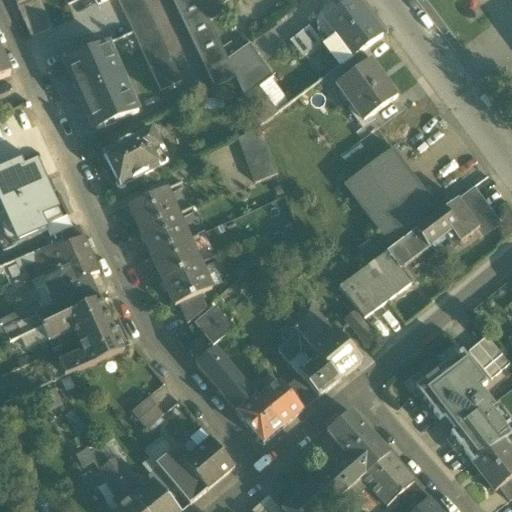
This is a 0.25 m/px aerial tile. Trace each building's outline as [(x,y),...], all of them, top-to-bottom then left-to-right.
[(34,0),(17,8),(19,11),(37,3),(35,0),(34,0)] [(116,0),(126,21),(147,11),(142,0),(116,0)] [(209,23),(197,0),(172,0),(215,90),(236,80),(227,62),(209,23)] [(197,0),(209,23),(227,15),(224,7),(232,0),(197,0)] [(318,22),(317,26),(322,42),(321,42),(341,69),(353,60),(324,22),(353,0),(333,0),(327,5),(324,9),(320,15),(318,22)] [(353,0),(324,22),(353,60),(361,53),(382,38),(353,0)] [(19,11),(31,39),(52,30),(39,2),(37,3),(19,11)] [(182,83),(147,11),(126,21),(127,21),(133,35),(161,93),(182,83)] [(302,59),(321,44),(309,28),(290,43),(302,59)] [(87,111),(96,133),(138,115),(108,45),(66,63),(76,85),(73,86),(84,112),(87,111)] [(259,129),(277,115),(276,114),(259,90),(271,80),(273,80),(250,46),(227,62),(236,80),(259,129)] [(0,81),(10,77),(0,53),(0,81)] [(353,60),(341,69),(348,78),(369,63),(361,53),(353,60)] [(358,103),(370,120),(397,100),(370,62),(369,63),(348,78),(336,87),(336,88),(351,108),(358,103)] [(63,65),(73,86),(76,85),(66,63),(63,65)] [(336,87),(348,78),(341,69),(322,82),(330,92),(336,88),(336,87)] [(276,114),(277,115),(290,106),(271,80),(259,90),(276,114)] [(224,100),(202,101),(202,110),(225,110),(224,100)] [(358,103),(351,108),(363,124),(370,120),(358,103)] [(94,134),(96,133),(87,111),(84,112),(94,134)] [(6,115),(0,117),(0,130),(6,143),(16,138),(6,115)] [(238,141),(255,186),(277,177),(259,131),(238,141)] [(117,190),(121,191),(125,189),(126,186),(167,165),(151,132),(126,145),(114,150),(104,156),(117,182),(116,186),(117,190)] [(112,145),(114,150),(126,145),(124,139),(112,145)] [(360,249),(372,266),(387,254),(440,215),(392,151),(344,187),(379,234),(360,249)] [(25,171),(22,164),(0,174),(0,247),(3,253),(48,233),(50,238),(72,228),(67,217),(62,220),(52,197),(55,195),(49,183),(46,185),(37,165),(25,171)] [(453,204),(470,226),(471,225),(490,211),(474,189),(457,201),(453,204)] [(129,208),(140,234),(174,219),(167,205),(171,203),(166,191),(129,208)] [(167,205),(174,219),(177,217),(171,203),(167,205)] [(455,227),(442,236),(446,242),(450,248),(457,243),(459,246),(475,234),(477,233),(471,225),(470,226),(453,204),(444,211),(444,212),(455,227)] [(500,226),(490,211),(471,225),(477,233),(475,234),(480,241),(500,226)] [(440,215),(387,254),(400,272),(401,272),(430,250),(428,247),(429,246),(442,236),(455,227),(444,212),(440,215)] [(177,217),(174,219),(140,234),(151,259),(185,243),(178,230),(182,228),(177,217)] [(60,236),(63,243),(81,235),(79,228),(78,228),(61,236),(60,236)] [(178,230),(185,243),(188,242),(182,228),(178,230)] [(83,239),(81,235),(63,243),(65,247),(83,239)] [(433,252),(446,242),(442,236),(429,246),(433,252)] [(42,314),(36,317),(42,330),(100,302),(89,279),(99,275),(83,239),(65,247),(52,253),(61,274),(64,280),(45,288),(44,289),(53,309),(42,314)] [(188,242),(185,243),(151,259),(163,283),(196,268),(190,254),(193,253),(188,242)] [(57,275),(61,274),(52,253),(34,261),(42,279),(56,273),(57,275)] [(196,268),(200,266),(193,253),(190,254),(196,268)] [(411,286),(401,272),(400,272),(387,254),(372,266),(338,291),(364,322),(411,286)] [(214,265),(202,271),(205,277),(211,292),(223,286),(214,265)] [(200,266),(196,268),(163,283),(174,309),(178,307),(200,297),(207,293),(201,279),(205,277),(202,271),(200,266)] [(42,279),(45,288),(64,280),(61,274),(57,275),(56,273),(42,279)] [(201,279),(207,293),(211,292),(205,277),(201,279)] [(44,289),(45,288),(42,279),(31,284),(35,292),(40,303),(37,305),(42,314),(53,309),(44,289)] [(40,303),(35,292),(17,300),(23,311),(37,305),(40,303)] [(178,307),(187,327),(206,311),(200,297),(178,307)] [(111,328),(100,302),(42,330),(48,344),(73,332),(79,344),(111,328)] [(42,314),(37,305),(23,311),(0,322),(0,325),(1,328),(3,332),(36,317),(42,314)] [(289,325),(293,331),(306,321),(323,342),(332,335),(310,307),(289,325)] [(203,336),(209,331),(223,319),(214,309),(194,326),(203,336)] [(344,322),(368,349),(377,342),(353,314),(344,322)] [(25,338),(42,330),(36,317),(3,332),(9,343),(9,345),(18,341),(25,338)] [(233,332),(223,319),(209,331),(219,343),(233,332)] [(298,337),(311,352),(323,342),(306,321),(293,331),(298,337)] [(0,328),(0,344),(1,346),(9,343),(3,332),(1,328),(0,328)] [(83,354),(58,365),(65,380),(78,374),(124,354),(111,328),(79,344),(83,354)] [(42,330),(25,338),(30,348),(35,346),(37,349),(48,344),(42,330)] [(212,348),(219,343),(209,331),(203,336),(212,348)] [(332,335),(323,342),(311,352),(315,357),(338,384),(360,366),(333,334),(332,335)] [(278,354),(295,374),(315,357),(311,352),(298,337),(278,354)] [(25,338),(18,341),(25,355),(37,349),(35,346),(30,348),(25,338)] [(509,367),(486,339),(468,354),(491,382),(509,367)] [(196,368),(237,417),(257,401),(237,377),(216,351),(215,351),(196,368)] [(486,386),(461,354),(414,390),(439,423),(444,419),(455,433),(450,437),(473,466),(501,444),(511,437),(477,393),(486,386)] [(338,384),(315,357),(295,374),(299,379),(318,401),(338,384)] [(56,384),(65,380),(58,365),(47,370),(53,385),(56,384)] [(257,401),(259,403),(279,387),(271,376),(260,384),(247,369),(237,377),(257,401)] [(282,393),(300,415),(318,401),(299,379),(283,392),(282,393)] [(283,392),(279,387),(259,403),(282,430),(300,415),(282,393),(283,392)] [(53,391),(37,399),(46,416),(61,408),(53,391)] [(132,414),(146,432),(163,417),(149,400),(132,414)] [(259,403),(257,401),(237,417),(246,427),(245,427),(254,437),(263,447),(282,430),(259,403)] [(359,481),(361,480),(388,456),(351,414),(327,434),(345,457),(329,471),(343,487),(355,477),(359,481)] [(144,454),(155,467),(174,451),(163,438),(144,454)] [(108,465),(118,459),(123,456),(114,442),(100,451),(108,465)] [(210,442),(184,463),(183,464),(207,493),(234,471),(210,442)] [(473,466),(495,495),(499,491),(511,480),(511,458),(501,444),(473,466)] [(90,457),(91,456),(88,450),(77,458),(83,471),(94,464),(90,457)] [(94,464),(99,471),(108,465),(100,451),(91,456),(90,457),(94,464)] [(184,463),(174,451),(155,467),(158,470),(173,488),(189,508),(207,493),(183,464),(184,463)] [(388,456),(361,480),(368,489),(387,510),(395,502),(414,485),(388,456)] [(108,465),(132,502),(141,495),(118,459),(108,465)] [(99,471),(123,509),(132,502),(108,465),(99,471)] [(153,484),(163,496),(173,488),(158,470),(147,479),(153,485),(153,484)] [(347,492),(343,487),(329,471),(282,511),(324,511),(338,500),(347,492)] [(90,474),(80,480),(87,494),(98,489),(90,474)] [(347,492),(338,500),(348,511),(360,511),(365,508),(358,500),(368,489),(361,480),(359,481),(347,492)] [(511,480),(499,491),(509,505),(511,502),(511,480)] [(153,485),(141,495),(132,502),(140,511),(176,511),(163,496),(153,484),(153,485)] [(395,502),(404,511),(415,511),(428,501),(414,485),(395,502)] [(282,511),(269,497),(252,511),(282,511)] [(348,511),(338,500),(324,511),(348,511)] [(438,511),(428,501),(415,511),(438,511)] [(140,511),(132,502),(123,509),(120,511),(140,511)]
